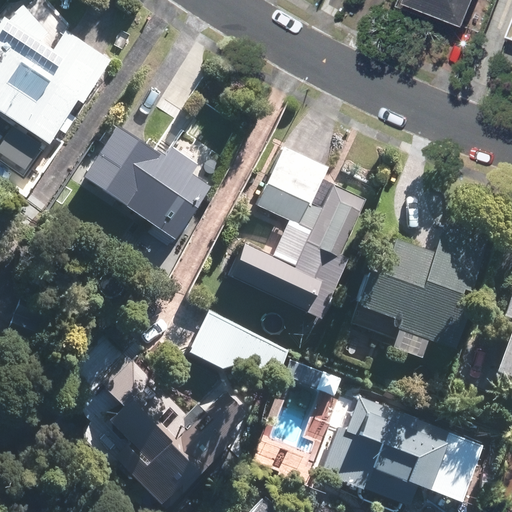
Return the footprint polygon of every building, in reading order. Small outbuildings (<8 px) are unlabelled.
[(423,0),(470,19),(477,0),(423,0)] [(68,34),(58,51),(10,20),(0,35),(0,96),(54,130),(78,92),(83,95),(107,58),(68,34)] [(207,186),(123,129),(92,173),(176,231),(207,186)] [(296,269),(245,247),(234,272),(324,311),(347,258),(340,255),(364,199),(333,185),(323,208),(272,186),(265,202),(316,225),(296,269)] [(450,341),(487,245),(447,229),(437,256),(400,242),(388,274),(377,270),(366,298),(408,314),(404,324),(450,341)] [(54,310),(21,297),(16,310),(49,323),(54,310)] [(237,349),(285,370),(295,347),(208,309),(189,351),(228,368),(237,349)] [(50,326),(18,313),(12,326),(45,339),(50,326)] [(42,342),(10,329),(4,342),(37,355),(42,342)] [(134,439),(118,455),(165,500),(249,414),(228,394),(197,427),(131,364),(113,381),(134,401),(115,420),(134,439)] [(449,437),(363,403),(350,433),(338,428),(323,465),(410,500),(418,479),(430,484),(449,437)] [(282,511),(267,498),(254,511),(282,511)]
